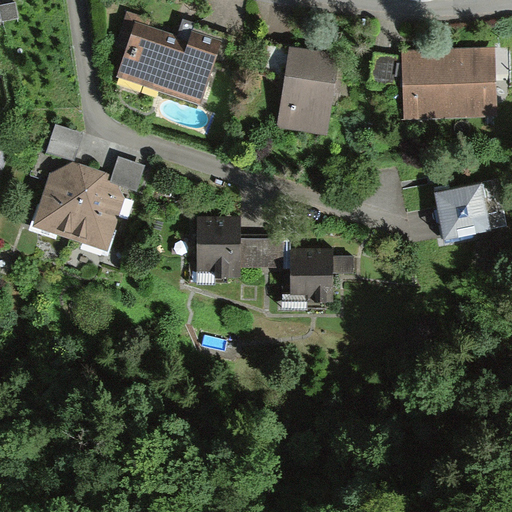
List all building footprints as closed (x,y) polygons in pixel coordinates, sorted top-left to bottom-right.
[(117,72),(200,99),(213,58),(225,62),(235,32),(184,15),(176,40),(132,25),(117,72)] [(279,122),(327,129),(332,93),(338,50),(266,40),(262,68),(286,72),(279,122)] [(494,46),(403,48),(404,112),(496,110),(494,46)] [(397,52),(374,50),(371,80),(394,82),(397,52)] [(46,147),(74,157),(83,132),(55,122),(46,147)] [(0,173),(10,146),(0,142),(0,173)] [(111,172),(109,177),(117,180),(138,187),(147,161),(118,151),(111,172)] [(50,167),(32,219),(109,243),(125,193),(117,180),(109,177),(111,172),(73,159),(50,167)] [(498,176),(435,187),(444,242),(478,237),(477,229),(507,224),(498,176)] [(243,211),(196,212),(197,280),(219,280),(219,273),(243,273),(243,262),(286,262),(286,230),(244,230),(243,211)] [(336,245),(292,244),(292,258),(291,288),(283,288),(282,307),(308,308),(308,295),(334,295),(334,273),(354,273),(354,251),(336,251),(336,245)]
